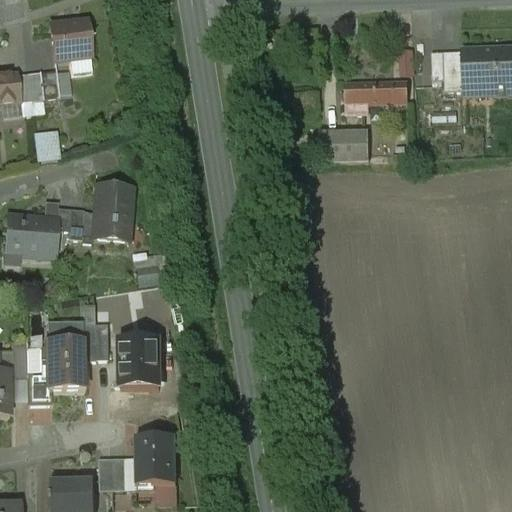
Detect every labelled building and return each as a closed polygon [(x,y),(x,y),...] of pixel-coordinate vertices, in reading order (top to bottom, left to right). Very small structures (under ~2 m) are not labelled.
[(86,26),(50,30),(54,68),(91,64),(86,26)] [(511,55),(462,57),(462,58),(463,98),(463,103),(511,101),(511,55)] [(463,98),(462,58),(443,59),(445,99),(463,98)] [(55,76),(40,78),(43,106),(59,104),(55,76)] [(40,78),(27,80),(30,107),(43,106),(40,78)] [(27,80),(15,81),(18,109),(30,107),(27,80)] [(15,81),(0,82),(0,96),(2,111),(18,109),(15,81)] [(407,88),(344,89),(345,119),(369,118),(368,110),(408,110),(407,88)] [(369,167),(368,138),(320,140),(321,168),(369,167)] [(134,193),(97,190),(92,244),(129,247),(134,193)] [(58,208),(45,207),(44,224),(56,225),(57,214),(58,208)] [(57,214),(56,225),(58,225),(57,236),(69,237),(71,215),(57,214)] [(83,216),(71,215),(69,237),(68,245),(81,246),(83,216)] [(44,224),(8,221),(5,262),(38,264),(38,260),(55,262),(57,236),(58,225),(56,225),(44,224)] [(78,328),(47,329),(48,350),(71,349),(71,344),(78,343),(78,328)] [(96,330),(83,330),(83,344),(96,343),(96,330)] [(109,366),(108,330),(96,330),(96,343),(97,366),(109,366)] [(97,366),(96,343),(83,344),(84,349),(85,349),(85,367),(97,366)] [(26,355),(26,347),(11,348),(11,356),(12,356),(12,355),(26,355)] [(158,348),(120,349),(121,394),(159,394),(158,348)] [(48,350),(47,350),(47,378),(47,396),(51,395),(85,395),(85,367),(85,349),(71,349),(48,350)] [(27,379),(27,355),(26,355),(12,355),(12,356),(13,386),(27,386),(27,379)] [(47,396),(47,378),(27,379),(27,386),(28,411),(52,410),(51,395),(47,396)] [(0,380),(0,422),(9,422),(8,380),(0,380)] [(175,444),(135,444),(136,492),(155,492),(176,492),(175,444)] [(113,496),(113,464),(99,465),(100,496),(113,496)] [(126,464),(113,464),(113,496),(126,496),(126,464)] [(94,511),(94,486),(51,487),(51,502),(49,502),(49,509),(50,509),(49,511),(94,511)] [(176,509),(176,492),(155,492),(156,510),(176,509)]
